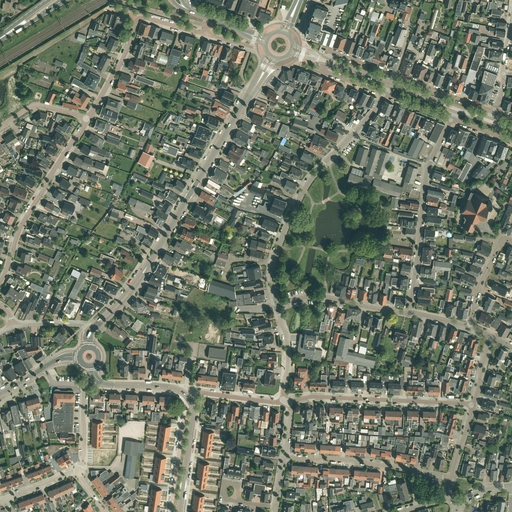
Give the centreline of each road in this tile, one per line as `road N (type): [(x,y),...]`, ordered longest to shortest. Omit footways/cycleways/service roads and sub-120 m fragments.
road 1 (secondary): [(90,330),(134,285),(272,57)]
road 2 (residential): [(277,303),(272,270),(295,202),(384,94)]
road 3 (residential): [(408,312),(424,187),(452,119)]
road 4 (residential): [(0,281),(23,220),(88,119)]
road 5 (residential): [(474,404),(289,401)]
road 6 (residential): [(450,479),(285,458)]
road 7 (residential): [(408,312),(316,295),(277,303)]
road 8 (residential): [(79,471),(83,387),(53,383),(44,367)]
